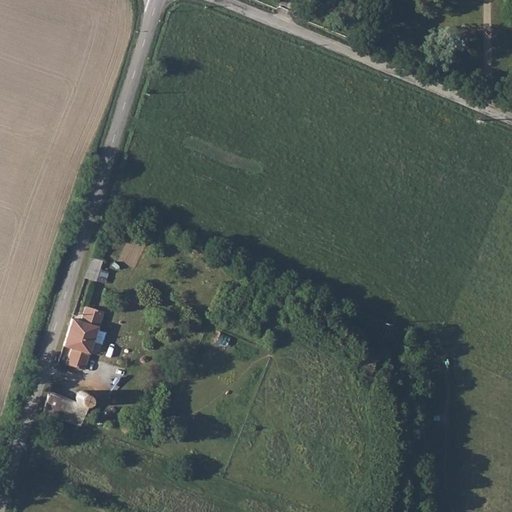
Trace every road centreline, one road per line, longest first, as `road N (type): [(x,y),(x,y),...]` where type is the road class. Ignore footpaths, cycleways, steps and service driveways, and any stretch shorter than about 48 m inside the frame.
road 1 (tertiary): [(158,0),(0,503)]
road 2 (unclassified): [(208,0),(511,119)]
